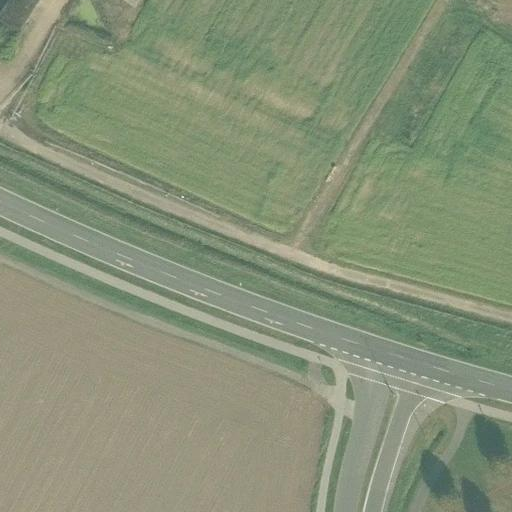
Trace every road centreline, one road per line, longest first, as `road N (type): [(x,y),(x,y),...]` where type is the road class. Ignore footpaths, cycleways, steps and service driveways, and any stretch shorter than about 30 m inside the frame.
road 1 (secondary): [(0,204),(186,283),(387,354)]
road 2 (track): [(0,258),(368,415)]
road 3 (tertiary): [(387,354),(345,511)]
road 4 (tertiary): [(375,511),(421,365)]
